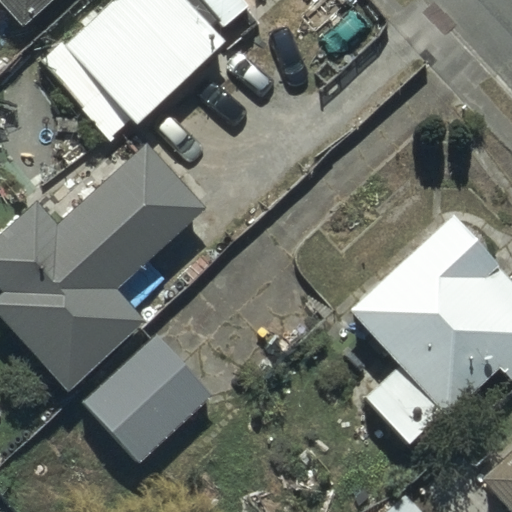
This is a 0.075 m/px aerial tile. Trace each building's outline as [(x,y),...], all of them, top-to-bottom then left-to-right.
[(0,0),(0,18),(19,40),(64,0),(0,0)] [(174,0),(124,0),(58,56),(130,141),(225,61),(174,0)] [(0,307),(1,310),(0,310),(0,339),(64,414),(144,346),(113,309),(208,228),(146,155),(116,180),(91,151),(46,189),(74,222),(52,240),(32,216),(0,243),(0,307)] [(511,365),(511,276),(442,201),(338,296),(392,356),(359,387),(400,432),(431,403),(434,406),(488,357),(503,373),(511,365)] [(151,346),(78,409),(135,476),(209,413),(151,346)] [(511,511),(511,425),(470,464),(511,511),(510,511),(511,511)] [(426,511),(398,481),(364,511),(426,511)]
